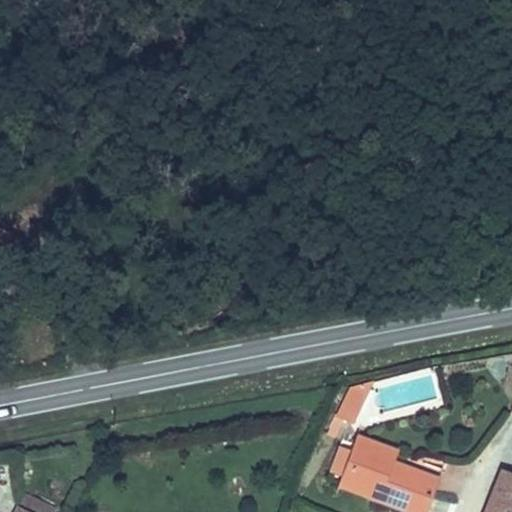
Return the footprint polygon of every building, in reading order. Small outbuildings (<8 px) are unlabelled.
[(335,417),(353,426),(373,385),(348,391),(335,417)] [(344,480),(344,481),(383,496),(379,505),(398,511),(427,511),(439,480),(395,464),(399,454),(359,439),(353,455),(344,480)] [(344,480),(353,455),(339,450),(330,475),(344,480)] [(511,511),(511,475),(501,472),(485,511),(511,511)] [(344,481),(340,491),(379,505),(383,496),(344,481)] [(20,507),(30,511),(55,511),(57,509),(26,495),(20,507)]
